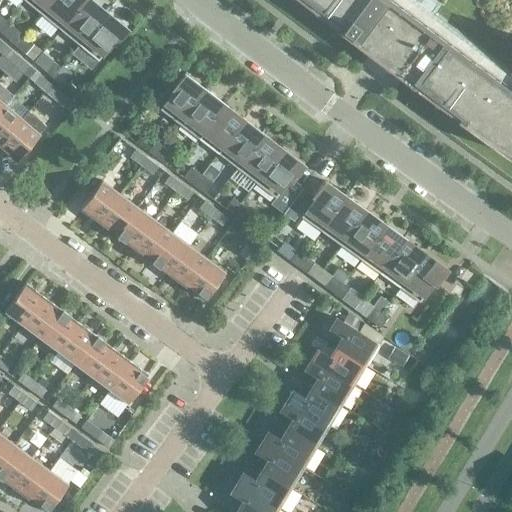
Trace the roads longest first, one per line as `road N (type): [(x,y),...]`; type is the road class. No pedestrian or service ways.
road 1 (residential): [(511,235),(193,0)]
road 2 (residential): [(225,377),(0,210)]
road 3 (residential): [(123,511),(225,377)]
road 4 (unclassified): [(511,402),(446,511)]
road 5 (residential): [(225,377),(297,279)]
